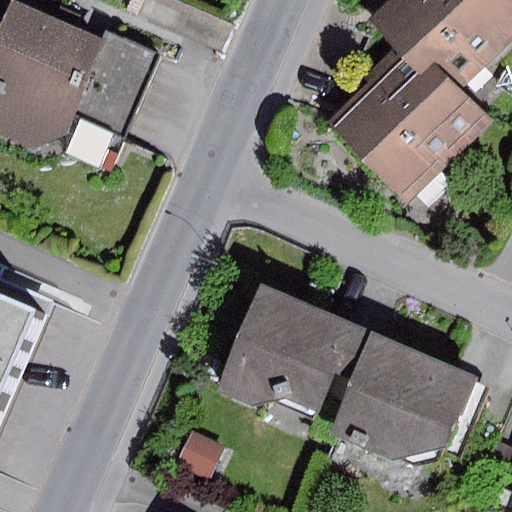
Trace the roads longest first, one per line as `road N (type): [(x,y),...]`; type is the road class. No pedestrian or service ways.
road 1 (residential): [(65,511),(208,181)]
road 2 (residential): [(208,181),(511,321)]
road 3 (residential): [(208,181),(286,0)]
